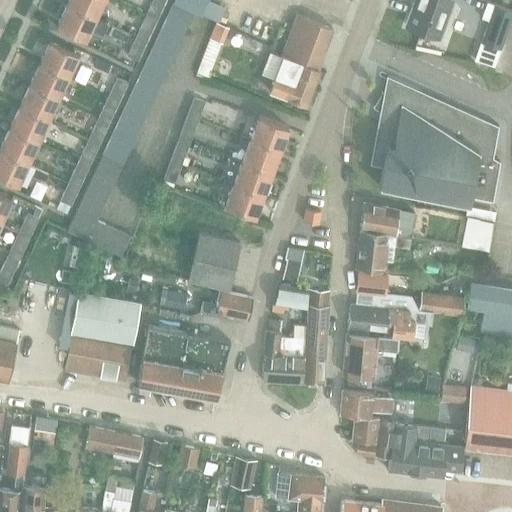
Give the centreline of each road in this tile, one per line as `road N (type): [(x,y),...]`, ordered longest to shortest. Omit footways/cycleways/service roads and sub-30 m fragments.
road 1 (residential): [(321,454),(339,252),(325,131)]
road 2 (residential): [(233,428),(255,321),(325,131)]
road 3 (unclassified): [(151,415),(0,392)]
road 4 (residential): [(325,131),(375,0)]
road 5 (unclassified): [(464,498),(368,483),(333,464)]
